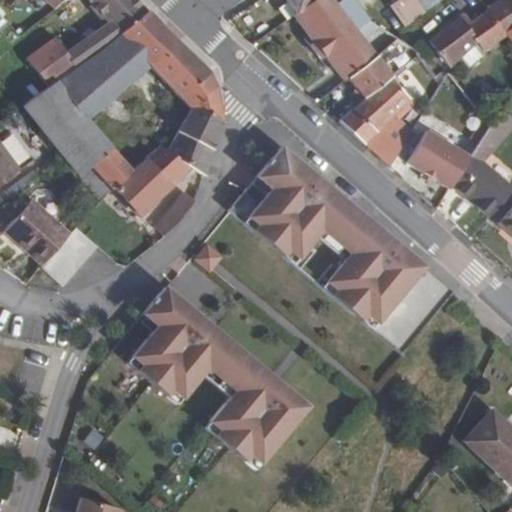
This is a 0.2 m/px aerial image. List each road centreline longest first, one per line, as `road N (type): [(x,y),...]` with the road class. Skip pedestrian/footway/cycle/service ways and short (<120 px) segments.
road 1 (residential): [(257,86),(511,313)]
road 2 (residential): [(143,277),(74,363),(27,511)]
road 3 (residential): [(257,86),(215,187),(143,277)]
road 4 (residential): [(143,277),(87,305),(0,286)]
